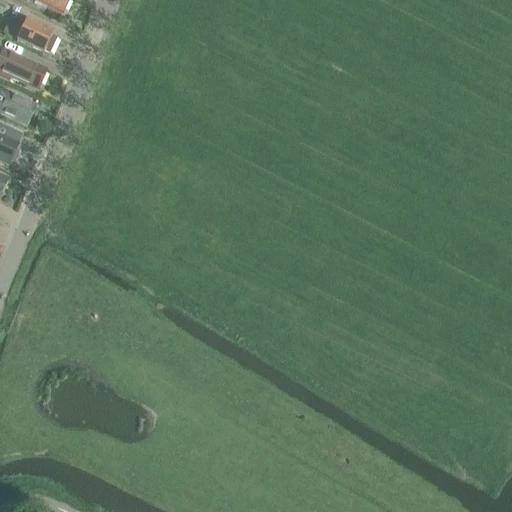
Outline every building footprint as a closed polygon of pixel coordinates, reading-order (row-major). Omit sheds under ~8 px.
[(22,0),(33,5),(32,5),(45,12),(47,7),(63,15),(69,0),(22,0)] [(12,19),(5,34),(18,40),(18,41),(45,54),(46,52),(52,55),(59,39),(54,36),(55,34),(26,21),(25,25),(12,19)] [(16,56),(2,50),(0,54),(0,72),(4,75),(38,91),(48,70),(16,56)] [(0,115),(28,128),(37,108),(5,93),(0,90),(0,115)] [(0,161),(10,167),(11,164),(13,164),(15,164),(17,163),(19,161),(20,160),(20,159),(21,157),(21,155),(21,153),(20,152),(20,150),(19,149),(18,149),(19,146),(0,137),(0,135),(4,126),(0,124),(0,161)] [(0,175),(0,197),(9,179),(0,175)]
